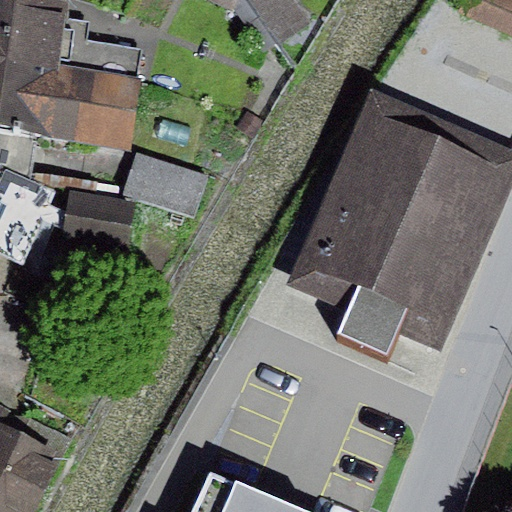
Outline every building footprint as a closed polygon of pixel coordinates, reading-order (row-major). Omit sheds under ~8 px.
[(56,0),(0,0),(0,59),(139,80),(144,50),(87,41),(90,23),(66,20),(68,2),(56,0)] [(209,0),(233,11),(238,0),(209,0)] [(246,0),(238,0),(233,11),(262,55),(279,45),(246,0)] [(246,0),(279,45),(312,25),(296,0),(246,0)] [(511,0),(461,0),(457,11),(511,33),(511,0)] [(139,80),(0,59),(0,129),(37,135),(128,149),(139,80)] [(511,192),(511,156),(373,97),(291,286),(348,311),(338,335),(388,356),(398,334),(443,353),(511,192)] [(248,111),(238,127),(254,137),(263,121),(248,111)] [(0,129),(0,186),(5,171),(31,184),(37,135),(0,129)] [(137,153),(123,193),(192,216),(206,176),(137,153)] [(70,194),(63,249),(128,258),(135,202),(70,194)] [(15,411),(0,402),(0,420),(7,424),(15,411)] [(0,420),(0,511),(36,511),(61,464),(53,460),(58,450),(7,424),(0,420)] [(298,511),(213,474),(196,511),(298,511)]
